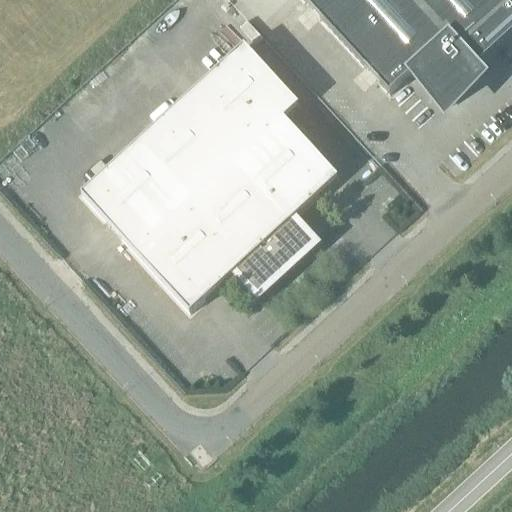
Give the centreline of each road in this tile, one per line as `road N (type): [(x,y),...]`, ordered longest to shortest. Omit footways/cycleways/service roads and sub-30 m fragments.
road 1 (unclassified): [(205,448),(511,173)]
road 2 (unclassified): [(205,448),(157,408),(0,230)]
road 3 (unknown): [(405,268),(356,197),(346,163),(313,123)]
road 4 (unknown): [(414,166),(511,74)]
